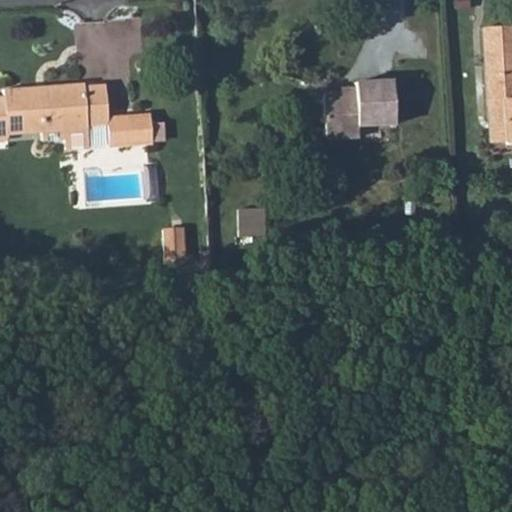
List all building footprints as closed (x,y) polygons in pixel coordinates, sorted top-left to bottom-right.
[(482,57),(511,54),(511,26),(480,29),(482,57)] [(511,54),(482,57),(486,124),(502,123),(503,143),(511,142),(511,54)] [(338,93),(321,94),(322,139),(356,137),(356,127),(392,126),(391,81),(353,82),(353,88),(353,92),(338,93)] [(105,117),(102,85),(82,86),(82,84),(1,89),(1,96),(0,96),(0,139),(1,139),(5,135),(5,134),(39,133),(86,130),(86,126),(105,125),(105,117)] [(131,116),(133,145),(150,144),(150,142),(162,141),(161,123),(149,124),(148,115),(131,116)] [(105,117),(105,125),(106,146),(133,145),(131,116),(105,117)] [(486,124),(487,144),(503,143),(502,123),(486,124)] [(86,130),(39,133),(39,139),(86,137),(86,130)] [(234,210),(236,237),(262,236),(260,209),(234,210)] [(170,229),(160,230),(162,260),(182,259),(181,240),(171,240),(170,229)] [(180,229),(170,229),(171,240),(181,240),(180,229)] [(207,269),(206,247),(198,247),(199,269),(207,269)]
